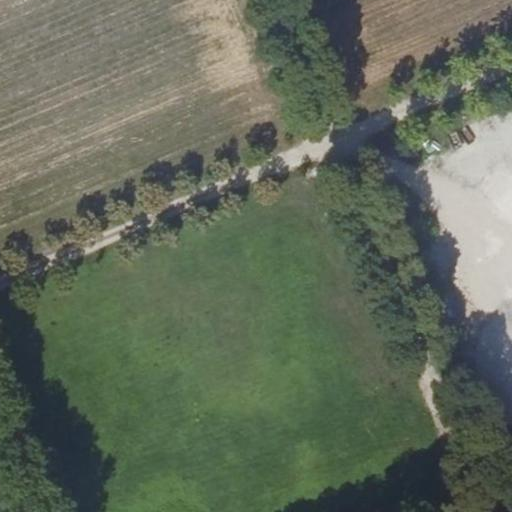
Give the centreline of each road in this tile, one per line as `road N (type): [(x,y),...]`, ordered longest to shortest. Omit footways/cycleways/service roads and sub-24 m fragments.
road 1 (track): [(488,511),(269,0)]
road 2 (track): [(0,279),(511,61)]
